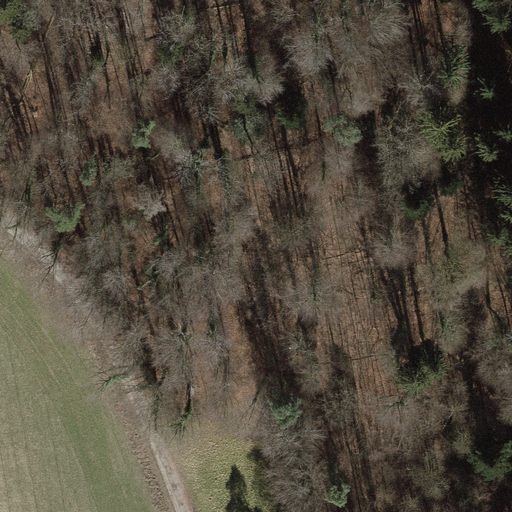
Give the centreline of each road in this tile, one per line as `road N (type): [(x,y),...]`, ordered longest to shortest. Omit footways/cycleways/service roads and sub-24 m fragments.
road 1 (track): [(296,511),(237,335),(170,204),(0,19)]
road 2 (track): [(197,511),(161,419),(0,228)]
